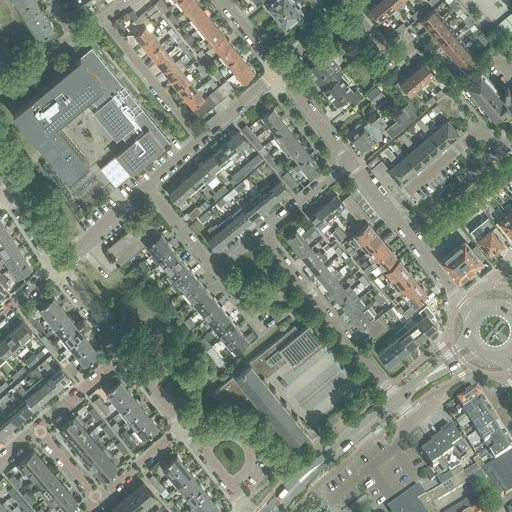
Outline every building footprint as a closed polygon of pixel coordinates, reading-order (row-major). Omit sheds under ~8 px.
[(40,6),(36,0),(30,0),(19,7),(28,22),(46,11),(42,5),(40,6)] [(73,0),(80,10),(91,3),(88,0),(73,0)] [(163,12),(168,8),(161,0),(158,0),(155,3),(163,12)] [(177,0),(177,1),(184,10),(196,0),(177,0)] [(184,10),(191,19),(204,9),(196,0),(184,10)] [(269,11),(274,18),(292,3),(289,0),(273,0),(267,5),(271,10),(269,11)] [(380,21),(388,14),(376,0),(374,0),(367,7),(380,21)] [(390,0),(376,0),(388,14),(396,7),(390,0)] [(297,9),(292,3),(274,18),(279,24),(281,22),(285,27),(303,13),(299,8),(297,9)] [(152,5),(143,13),(151,22),(160,15),(152,5)] [(419,20),(426,29),(441,16),(434,8),(419,20)] [(191,19),(199,28),(211,18),(204,9),(191,19)] [(50,18),(46,11),(28,22),(38,38),(54,28),(48,19),(50,18)] [(511,32),(511,11),(499,23),(509,35),(511,32)] [(133,21),(141,30),(146,26),(151,22),(143,13),(133,21)] [(426,29),(434,37),(448,25),(441,16),(426,29)] [(462,20),(466,24),(471,20),(467,16),(462,20)] [(199,28),(206,37),(218,27),(211,18),(199,28)] [(497,24),(492,28),(499,36),(504,32),(497,24)] [(434,37),(441,46),(456,33),(448,25),(434,37)] [(134,35),(141,45),(153,35),(156,32),(153,28),(150,30),(146,26),(141,30),(134,35)] [(210,49),(213,46),(225,36),(218,27),(206,37),(209,41),(206,44),(210,49)] [(476,36),(480,40),(484,36),(481,32),(476,36)] [(441,46),(448,54),(462,41),(456,33),(441,46)] [(141,45),(149,54),(161,44),(153,35),(141,45)] [(213,46),(220,55),(233,45),(225,36),(213,46)] [(448,54),(455,62),(469,49),(462,41),(448,54)] [(178,45),(184,52),(187,49),(182,42),(178,45)] [(149,54),(156,63),(168,53),(161,44),(149,54)] [(220,55),(228,64),(240,54),(233,45),(220,55)] [(69,179),(89,163),(56,124),(89,97),(91,100),(89,102),(93,106),(95,104),(98,107),(95,109),(119,137),(121,135),(128,143),(115,154),(118,158),(103,171),(115,186),(130,173),(131,174),(170,142),(91,47),(23,103),(20,100),(10,109),(69,179)] [(193,55),(187,49),(184,52),(189,58),(193,55)] [(476,57),(469,49),(455,62),(462,70),(476,57)] [(329,76),(334,81),(343,73),(339,68),(341,66),(333,56),(330,58),(325,52),(305,69),(319,86),(329,76)] [(156,63),(163,72),(175,62),(168,53),(156,63)] [(228,64),(235,73),(247,63),(240,54),(228,64)] [(179,58),(175,62),(163,72),(170,81),(182,71),(187,68),(179,58)] [(423,59),(414,67),(427,81),(435,74),(423,59)] [(254,72),(247,63),(235,73),(242,82),(254,72)] [(414,67),(406,74),(419,88),(427,81),(414,67)] [(186,75),(182,71),(170,81),(178,90),(190,80),(193,77),(189,73),(186,75)] [(511,96),(511,97),(509,97),(509,88),(507,86),(504,88),(503,97),(500,96),(479,72),(463,86),(489,117),(492,115),(495,119),(499,115),(500,116),(501,117),(503,118),(505,118),(507,117),(509,116),(510,116),(511,118),(511,96)] [(349,80),(343,73),(334,81),(323,91),(337,107),(347,99),(352,105),(363,96),(356,88),(353,91),(346,83),(349,80)] [(410,95),(419,88),(406,74),(398,81),(410,95)] [(211,78),(207,81),(212,88),(216,85),(211,78)] [(178,90),(185,99),(197,89),(190,80),(178,90)] [(228,94),(233,90),(226,80),(220,85),(228,94)] [(374,103),(384,95),(376,86),(366,94),(374,103)] [(218,87),(213,90),(221,100),(225,96),(218,87)] [(199,118),(207,111),(199,102),(204,98),(197,89),(185,99),(190,105),(189,106),(191,108),(199,118)] [(213,90),(208,94),(216,104),(221,100),(213,90)] [(208,94),(204,98),(211,108),(216,104),(208,94)] [(204,98),(199,102),(207,111),(211,108),(204,98)] [(407,104),(392,117),(395,121),(402,128),(417,115),(407,104)] [(441,108),(437,104),(432,107),(436,112),(441,108)] [(262,125),(265,129),(280,117),(273,108),(261,117),(265,122),(262,125)] [(383,127),(386,124),(379,115),(371,122),(369,119),(363,125),(362,124),(358,124),(356,126),(355,129),(356,130),(348,138),(362,153),(377,140),(381,136),(381,133),(379,130),(380,129),(377,127),(381,124),(383,127)] [(271,130),(276,135),(287,126),(280,117),(265,129),(268,132),(271,130)] [(420,118),(416,122),(420,127),(424,123),(420,118)] [(447,119),(439,127),(450,140),(454,137),(456,139),(462,133),(457,127),(455,128),(447,119)] [(391,138),(402,128),(395,121),(384,130),(391,138)] [(424,123),(420,127),(424,131),(428,128),(424,123)] [(240,129),(251,141),(255,137),(256,136),(246,125),(240,129)] [(273,137),(280,147),(294,135),(287,126),(276,135),(273,137)] [(439,127),(430,134),(443,149),(448,146),(446,144),(450,140),(439,127)] [(238,131),(229,138),(239,149),(247,141),(238,131)] [(404,132),(399,136),(403,141),(408,137),(404,132)] [(430,134),(422,141),(433,155),(437,151),(439,153),(443,149),(430,134)] [(280,147),(287,156),(290,154),(302,144),(294,135),(280,147)] [(408,137),(403,141),(407,146),(412,142),(408,137)] [(229,138),(220,146),(230,157),(239,149),(229,138)] [(422,141),(414,148),(425,162),(426,161),(433,155),(422,141)] [(309,154),(302,144),(290,154),(298,163),(309,154)] [(220,146),(212,154),(221,165),(225,168),(233,161),(230,157),(220,146)] [(387,146),(382,150),(387,155),(391,151),(387,146)] [(414,148),(405,156),(418,171),(423,167),(421,165),(425,162),(414,148)] [(391,151),(387,155),(391,160),(395,156),(391,151)] [(212,154),(203,162),(212,172),(221,165),(212,154)] [(298,163),(309,178),(317,172),(313,166),(316,163),(309,154),(298,163)] [(259,155),(251,162),(254,167),(263,160),(259,155)] [(368,162),(367,163),(373,169),(374,169),(375,168),(387,182),(389,180),(389,179),(393,175),(389,170),(389,169),(377,155),(368,162)] [(405,156),(397,162),(408,176),(412,172),(414,174),(418,171),(405,156)] [(216,176),(212,172),(203,162),(194,169),(204,180),(207,184),(216,176)] [(389,169),(389,170),(393,175),(389,179),(389,180),(390,181),(397,189),(402,185),(400,183),(408,176),(397,162),(389,169)] [(194,169),(186,177),(195,188),(204,180),(194,169)] [(288,176),(285,173),(281,177),(291,188),(296,183),(290,175),(288,176)] [(186,177),(177,185),(186,195),(195,188),(186,177)] [(279,180),(270,187),(279,197),(288,190),(279,180)] [(488,190),(492,195),(497,190),(496,189),(500,186),(497,182),(488,190)] [(268,184),(259,192),(270,205),(279,197),(270,187),(268,184)] [(178,203),(186,195),(177,185),(168,193),(178,203)] [(224,185),(217,190),(221,195),(227,189),(224,185)] [(215,200),(221,195),(217,190),(211,196),(215,200)] [(250,199),(252,202),(261,212),(270,205),(259,192),(250,199)] [(336,193),(327,201),(338,215),(341,211),(339,209),(344,205),(341,201),(342,200),(336,193)] [(350,193),(342,200),(341,201),(344,205),(345,205),(354,198),(350,193)] [(345,205),(349,210),(358,203),(354,198),(345,205)] [(220,207),(224,203),(220,199),(216,203),(220,207)] [(250,199),(241,206),(252,220),(261,212),(252,202),(250,199)] [(206,200),(197,208),(201,212),(210,204),(206,200)] [(327,201),(318,209),(326,219),(327,219),(331,215),(333,218),(338,215),(327,201)] [(349,210),(352,215),(362,207),(358,203),(349,210)] [(241,206),(232,214),(243,227),(252,220),(241,206)] [(192,220),(201,212),(197,208),(196,207),(187,214),(192,220)] [(352,215),(357,221),(367,213),(362,207),(352,215)] [(320,230),(329,222),(327,219),(326,219),(318,209),(308,217),(320,230)] [(511,218),(507,213),(506,211),(502,215),(503,216),(497,221),(510,236),(511,235),(511,234),(511,218)] [(357,221),(362,226),(363,227),(368,222),(372,219),(367,213),(357,221)] [(120,265),(146,244),(146,243),(160,232),(156,228),(157,227),(147,214),(107,248),(120,265)] [(232,214),(223,221),(234,234),(243,227),(232,214)] [(487,216),(470,231),(477,239),(487,251),(489,252),(493,249),(496,250),(503,244),(490,229),(495,225),(492,222),(487,216)] [(212,226),(216,231),(225,242),(234,234),(223,221),(222,221),(217,225),(216,223),(212,226)] [(356,247),(359,245),(358,245),(375,231),(368,222),(363,227),(362,226),(352,235),(357,241),(353,244),(356,247)] [(216,231),(212,226),(211,225),(207,229),(212,235),(207,239),(215,249),(225,242),(216,231)] [(312,225),(308,228),(300,235),(296,229),(286,237),(293,247),(303,238),(304,239),(311,233),(310,233),(315,229),(312,225)] [(0,231),(0,245),(12,238),(6,228),(0,231)] [(341,229),(337,232),(339,235),(343,239),(347,235),(341,229)] [(343,239),(339,235),(337,232),(335,230),(332,233),(340,242),(343,239)] [(363,248),(367,252),(382,239),(375,231),(358,245),(359,245),(362,249),(363,248)] [(146,244),(153,253),(167,241),(160,232),(146,243),(146,244)] [(0,245),(0,254),(3,259),(19,248),(12,238),(0,245)] [(293,247),(301,256),(311,247),(304,239),(303,238),(293,247)] [(368,258),(371,262),(389,247),(382,239),(367,252),(370,256),(368,258)] [(464,240),(440,260),(457,281),(482,261),(481,260),(485,256),(476,245),(471,248),(464,240)] [(153,253),(161,262),(175,251),(167,241),(153,253)] [(301,256),(308,265),(318,256),(321,254),(318,250),(315,253),(311,247),(301,256)] [(368,273),(372,270),(378,265),(381,269),(397,256),(389,247),(371,262),(372,262),(364,268),(368,273)] [(3,259),(9,269),(25,258),(19,248),(3,259)] [(161,262),(168,272),(183,260),(175,251),(161,262)] [(319,257),(318,256),(308,265),(312,269),(311,270),(314,275),(316,274),(325,265),(322,261),(328,257),(324,252),(319,257)] [(32,269),(25,258),(9,269),(16,279),(32,269)] [(385,277),(389,281),(406,268),(403,265),(403,263),(401,261),(400,261),(399,259),(384,271),(387,276),(385,277)] [(168,272),(176,281),(190,269),(183,260),(168,272)] [(326,266),(325,265),(316,274),(323,283),(337,271),(330,263),(326,266)] [(147,266),(142,270),(146,275),(151,271),(147,266)] [(409,271),(406,268),(389,281),(392,286),(394,284),(398,288),(413,276),(412,275),(412,274),(410,271),(409,271)] [(176,281),(184,290),(198,278),(190,269),(176,281)] [(337,271),(323,283),(330,291),(340,283),(337,279),(342,275),(338,270),(337,271)] [(10,285),(1,275),(0,276),(0,283),(5,289),(10,285)] [(414,278),(413,276),(398,288),(401,292),(399,294),(402,298),(420,284),(417,281),(417,280),(415,278),(414,278)] [(184,290),(191,299),(205,288),(198,278),(184,290)] [(330,291),(338,301),(352,289),(349,285),(345,289),(340,283),(330,291)] [(423,288),(420,284),(402,298),(406,303),(408,301),(411,305),(412,305),(420,299),(427,293),(426,292),(426,291),(424,288),(423,288)] [(191,299),(199,309),(213,297),(205,288),(191,299)] [(338,301),(345,310),(359,298),(352,289),(338,301)] [(38,309),(46,318),(61,306),(53,297),(38,309)] [(199,309),(206,318),(221,306),(213,297),(199,309)] [(345,310),(352,319),(366,307),(359,298),(345,310)] [(424,304),(420,299),(412,305),(411,305),(407,309),(411,314),(424,304)] [(36,303),(31,308),(34,312),(40,307),(36,303)] [(46,318),(53,328),(68,316),(61,306),(46,318)] [(206,318),(214,327),(229,316),(221,306),(206,318)] [(360,329),(371,320),(375,317),(366,307),(352,319),(360,329)] [(390,308),(386,311),(391,317),(395,314),(390,308)] [(406,318),(411,314),(407,309),(404,311),(402,313),(406,318)] [(426,313),(417,321),(428,335),(438,327),(426,313)] [(27,318),(35,327),(39,324),(31,314),(27,318)] [(53,328),(61,337),(75,325),(68,316),(53,328)] [(214,327),(222,337),(236,325),(229,316),(214,327)] [(378,317),(375,320),(378,325),(369,333),(373,338),(386,327),(378,317)] [(365,328),(369,333),(378,325),(375,320),(365,328)] [(417,321),(408,328),(408,329),(419,342),(428,335),(417,321)] [(22,323),(13,330),(23,341),(31,334),(22,323)] [(219,387),(212,393),(228,413),(235,407),(250,394),(252,397),(291,444),(304,434),(306,432),(306,431),(299,423),(301,421),(297,415),(295,417),(288,409),(290,407),(286,402),(284,404),(277,396),(279,394),(275,388),(273,390),(266,382),(268,380),(264,376),(274,368),(275,370),(288,359),(294,366),(324,341),(309,323),(303,328),(299,331),(295,326),(294,325),(285,333),(248,363),(250,364),(236,376),(234,374),(225,382),(219,387)] [(43,329),(39,324),(35,327),(39,333),(43,329)] [(61,337),(68,346),(83,334),(75,325),(61,337)] [(246,336),(236,325),(222,337),(235,353),(250,341),(246,336)] [(395,333),(398,336),(399,336),(410,350),(419,342),(408,329),(408,328),(405,325),(395,333)] [(27,346),(23,341),(13,330),(4,338),(18,353),(27,346)] [(252,332),(246,336),(250,341),(256,336),(252,332)] [(68,346),(76,356),(91,344),(83,334),(68,346)] [(399,336),(398,336),(389,344),(400,358),(410,350),(399,336)] [(13,358),(18,353),(4,338),(0,341),(0,350),(5,357),(9,353),(13,358)] [(353,375),(325,341),(322,343),(337,362),(331,367),(337,374),(340,372),(347,380),(353,375)] [(57,349),(52,344),(48,347),(53,352),(57,349)] [(98,353),(91,344),(76,356),(84,365),(98,353)] [(389,367),(400,358),(389,344),(378,353),(389,367)] [(212,346),(206,351),(219,366),(224,361),(212,346)] [(41,350),(35,355),(38,358),(44,353),(41,350)] [(33,353),(24,361),(29,366),(32,364),(29,360),(35,355),(33,353)] [(32,364),(38,358),(35,355),(29,360),(32,364)] [(61,360),(65,365),(70,361),(66,356),(61,360)] [(41,363),(51,376),(52,376),(60,385),(69,378),(61,368),(55,373),(44,360),(41,363)] [(78,371),(70,361),(65,365),(73,375),(78,371)] [(23,365),(17,370),(21,374),(26,369),(23,365)] [(32,370),(39,379),(51,393),(60,385),(51,376),(47,380),(36,367),(32,370)] [(14,380),(21,374),(17,370),(11,376),(14,380)] [(26,381),(30,386),(43,401),(51,393),(39,379),(34,383),(30,378),(26,381)] [(105,392),(113,401),(128,390),(120,380),(105,392)] [(5,381),(0,385),(0,387),(2,390),(8,385),(5,381)] [(17,389),(25,398),(34,408),(43,401),(30,386),(25,391),(21,386),(17,389)] [(462,406),(465,410),(481,400),(474,389),(455,401),(459,407),(462,406)] [(113,401),(121,411),(135,399),(128,390),(113,401)] [(8,397),(14,403),(25,416),(34,408),(25,398),(21,402),(17,397),(15,398),(12,394),(11,394),(8,397)] [(93,401),(101,411),(106,407),(98,397),(93,401)] [(121,411),(128,420),(143,408),(135,399),(121,411)] [(466,415),(455,422),(458,426),(487,408),(482,399),(465,410),(463,411),(466,415)] [(0,403),(0,404),(7,413),(16,423),(25,416),(14,403),(10,407),(8,405),(6,406),(3,402),(0,403)] [(88,411),(92,416),(97,412),(93,407),(88,411)] [(106,407),(101,411),(105,416),(110,412),(106,407)] [(128,420),(136,429),(150,418),(143,408),(128,420)] [(487,408),(458,426),(460,429),(470,423),(473,428),(492,416),(488,410),(487,408)] [(97,412),(92,416),(96,421),(101,417),(97,412)] [(0,421),(8,431),(16,423),(7,413),(3,417),(0,413),(0,421)] [(60,429),(67,437),(85,422),(77,413),(60,429)] [(477,433),(466,439),(468,443),(497,425),(498,425),(492,416),(473,428),(477,433)] [(158,427),(150,418),(136,429),(144,439),(158,427)] [(67,437),(74,445),(88,433),(81,426),(85,423),(85,422),(67,437)] [(116,422),(111,426),(115,431),(120,427),(116,422)] [(102,427),(106,433),(110,429),(106,424),(102,427)] [(480,440),(483,445),(502,434),(497,425),(468,443),(468,444),(470,447),(480,440)] [(439,434),(439,435),(440,437),(449,450),(450,451),(456,447),(462,455),(468,451),(461,441),(460,442),(450,427),(439,434)] [(110,429),(106,433),(110,438),(114,434),(110,429)] [(120,434),(123,439),(129,435),(125,430),(120,434)] [(74,445),(81,454),(95,442),(88,433),(74,445)] [(487,449),(477,456),(478,458),(479,459),(481,458),(507,442),(508,442),(503,433),(484,445),(487,449)] [(136,445),(129,435),(123,439),(131,449),(136,445)] [(440,437),(429,445),(430,446),(431,446),(439,459),(440,459),(441,460),(451,453),(450,451),(449,450),(440,437)] [(115,444),(119,449),(124,446),(119,441),(115,444)] [(81,454),(88,462),(106,447),(105,446),(102,449),(95,442),(81,454)] [(481,458),(479,459),(480,462),(490,455),(495,462),(511,451),(511,447),(508,442),(507,442),(481,458)] [(124,446),(119,449),(123,454),(128,451),(124,446)] [(441,460),(440,459),(439,459),(431,446),(430,446),(420,454),(430,468),(436,463),(443,473),(447,470),(447,469),(441,460)] [(88,462),(95,470),(113,455),(106,447),(88,462)] [(16,466),(23,474),(41,459),(34,451),(16,466)] [(511,451),(495,462),(484,468),(481,470),(487,479),(499,496),(503,493),(505,496),(511,491),(511,451)] [(113,455),(95,470),(102,479),(116,467),(109,459),(113,456),(113,455)] [(162,467),(170,477),(184,465),(177,456),(162,467)] [(478,458),(473,461),(479,471),(481,470),(484,468),(480,462),(479,459),(478,458)] [(27,472),(34,479),(48,467),(41,459),(23,474),(24,475),(27,472)] [(457,464),(447,470),(450,475),(460,469),(457,464)] [(170,477),(177,486),(192,475),(184,465),(170,477)] [(37,491),(55,476),(48,467),(34,479),(41,487),(37,491)] [(430,482),(435,479),(427,469),(423,472),(430,482)] [(450,475),(453,480),(457,477),(463,473),(460,469),(450,475)] [(479,471),(475,473),(481,482),(487,479),(481,470),(479,471)] [(463,473),(457,477),(462,486),(468,482),(469,482),(467,479),(463,473)] [(469,477),(467,479),(469,482),(472,488),(481,482),(475,473),(469,477)] [(8,478),(13,483),(17,480),(12,475),(8,478)] [(148,479),(155,488),(160,484),(153,475),(148,479)] [(177,486),(185,495),(199,484),(192,475),(177,486)] [(439,475),(435,478),(441,487),(445,484),(439,475)] [(37,491),(44,499),(62,484),(55,476),(37,491)] [(453,480),(451,481),(456,490),(462,486),(457,477),(453,480)] [(17,480),(13,483),(17,488),(21,485),(17,480)] [(451,481),(446,484),(451,493),(456,490),(451,481)] [(143,483),(134,490),(146,504),(155,497),(143,483)] [(44,499),(51,507),(69,492),(62,484),(44,499)] [(164,489),(160,484),(155,488),(159,493),(164,489)] [(185,495),(192,505),(207,493),(199,484),(185,495)] [(441,487),(436,490),(442,498),(451,493),(446,484),(445,484),(441,487)] [(8,490),(12,495),(16,492),(12,487),(8,490)] [(423,511),(422,510),(417,501),(424,497),(417,487),(387,508),(389,511),(423,511)] [(134,490),(126,497),(138,511),(146,504),(134,490)] [(436,490),(430,493),(435,502),(442,498),(436,490)] [(22,495),(27,500),(31,496),(26,491),(22,495)] [(69,492),(51,507),(55,511),(63,511),(76,501),(69,492)] [(192,505),(198,511),(202,511),(214,503),(207,493),(192,505)] [(424,497),(417,501),(422,510),(432,504),(435,502),(430,493),(424,497)] [(346,511),(368,497),(366,494),(342,511),(346,511)] [(15,499),(19,504),(23,500),(19,495),(15,499)] [(31,496),(27,500),(31,505),(35,501),(31,496)] [(483,496),(473,502),(477,508),(487,502),(483,496)] [(126,497),(118,504),(124,511),(137,511),(138,511),(126,497)] [(471,498),(465,502),(471,511),(477,508),(473,502),(471,498)] [(165,503),(169,508),(174,504),(170,499),(165,503)] [(23,500),(19,504),(24,509),(28,505),(23,500)] [(465,502),(459,505),(463,511),(470,511),(471,511),(465,502)] [(221,511),(214,503),(202,511),(221,511)]
